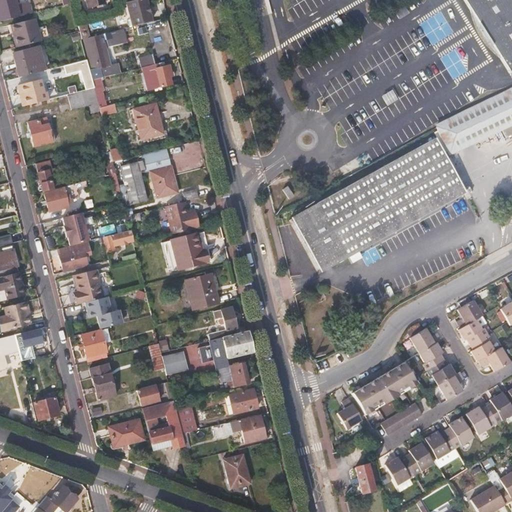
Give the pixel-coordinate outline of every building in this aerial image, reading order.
[(0,0),(0,22),(19,17),(14,0),(0,0)] [(126,3),(132,28),(152,22),(146,0),(137,0),(126,3)] [(511,70),(511,0),(464,0),(509,72),(511,70)] [(84,21),(80,7),(74,9),(77,23),(84,21)] [(41,42),(35,19),(10,26),(16,48),(41,42)] [(90,38),(86,24),(95,22),(94,19),(84,21),(77,23),(79,32),(82,41),(90,38)] [(106,68),(100,42),(124,35),(122,30),(90,38),(82,41),(87,60),(92,81),(102,79),(99,69),(106,68)] [(38,48),(13,54),(19,78),(44,71),(38,48)] [(154,65),(152,56),(140,59),(142,68),(154,65)] [(171,84),(169,77),(172,76),(169,66),(155,70),(154,65),(142,68),(148,90),(171,84)] [(105,91),(102,79),(92,81),(94,89),(99,109),(106,107),(102,92),(105,91)] [(46,102),(40,82),(20,87),(25,107),(46,102)] [(511,86),(435,126),(450,155),(511,124),(511,86)] [(99,109),(94,89),(68,96),(72,110),(88,106),(90,114),(100,112),(99,109)] [(113,112),(111,105),(106,107),(99,109),(100,112),(100,115),(113,112)] [(134,110),(141,140),(162,135),(155,105),(134,110)] [(28,123),(34,147),(52,142),(46,118),(28,123)] [(435,140),(317,204),(347,260),(466,196),(435,140)] [(125,160),(124,154),(117,155),(116,150),(110,152),(113,163),(125,160)] [(113,163),(110,152),(98,155),(103,177),(115,174),(113,163)] [(48,170),(46,162),(36,165),(38,173),(48,170)] [(121,186),(125,205),(146,200),(139,173),(144,172),(142,162),(120,168),(124,185),(121,186)] [(151,172),(157,198),(177,193),(170,167),(151,172)] [(52,189),(48,170),(38,173),(42,191),(52,189)] [(87,185),(90,197),(107,193),(104,181),(87,185)] [(67,208),(62,188),(44,192),(49,212),(67,208)] [(198,229),(194,211),(187,213),(184,202),(165,207),(173,236),(198,229)] [(347,260),(317,204),(292,219),(321,274),(347,260)] [(424,243),(472,218),(465,204),(416,230),(424,243)] [(67,238),(70,246),(80,244),(88,241),(81,213),(63,218),(65,227),(67,238)] [(140,221),(139,214),(126,217),(128,224),(140,221)] [(133,243),(130,231),(109,236),(112,248),(133,243)] [(210,261),(203,232),(197,234),(201,251),(204,250),(207,262),(210,261)] [(171,241),(178,269),(207,262),(204,250),(201,251),(197,234),(171,241)] [(9,235),(0,237),(0,246),(11,244),(9,235)] [(178,269),(171,241),(166,242),(173,271),(178,269)] [(86,265),(80,244),(70,246),(58,249),(63,271),(86,265)] [(19,273),(12,250),(0,252),(0,276),(0,278),(19,273)] [(74,293),(77,306),(79,305),(101,300),(103,299),(95,270),(75,276),(79,292),(74,293)] [(0,293),(4,293),(5,301),(23,300),(21,276),(0,277),(0,293)] [(185,281),(193,309),(218,303),(216,294),(210,295),(205,276),(185,281)] [(74,306),(72,291),(62,292),(64,307),(74,306)] [(458,328),(474,319),(481,315),(471,299),(455,309),(460,318),(455,321),(458,328)] [(101,300),(79,305),(81,317),(80,317),(81,322),(83,322),(86,333),(108,327),(101,300)] [(511,300),(498,308),(506,322),(508,326),(511,323),(511,300)] [(26,302),(3,308),(5,317),(0,317),(0,331),(0,333),(29,325),(26,312),(29,312),(26,302)] [(237,334),(230,307),(212,312),(214,320),(221,319),(224,331),(208,335),(210,341),(237,334)] [(480,328),(474,319),(458,328),(456,329),(462,340),(464,338),(468,344),(486,333),(482,326),(480,328)] [(416,354),(434,343),(438,340),(434,333),(428,337),(423,328),(420,330),(406,339),(416,354)] [(40,341),(37,330),(21,334),(24,346),(40,341)] [(106,353),(100,331),(81,335),(87,357),(106,353)] [(252,352),(247,332),(237,334),(210,341),(209,341),(214,361),(225,359),(252,352)] [(490,339),(486,333),(468,344),(470,349),(469,351),(475,361),(477,360),(493,351),(487,341),(490,339)] [(18,351),(14,335),(0,338),(0,346),(7,345),(10,353),(18,351)] [(359,349),(355,342),(342,349),(347,357),(357,351),(356,350),(359,349)] [(440,353),(434,343),(416,354),(422,363),(419,365),(423,370),(442,359),(439,354),(440,353)] [(499,347),(493,351),(477,360),(481,367),(487,364),(492,372),(509,362),(499,347)] [(38,358),(37,351),(20,355),(21,362),(38,358)] [(107,358),(106,353),(87,357),(88,362),(107,358)] [(186,369),(182,353),(162,357),(166,375),(186,369)] [(227,366),(225,359),(214,361),(216,369),(227,366)] [(428,374),(434,385),(453,373),(447,364),(445,365),(442,359),(423,370),(426,376),(428,374)] [(248,384),(243,363),(228,366),(233,387),(248,384)] [(115,398),(107,364),(90,368),(98,402),(115,398)] [(355,393),(351,396),(363,415),(370,411),(369,409),(377,404),(379,406),(398,394),(397,392),(406,386),(407,388),(415,384),(411,377),(403,364),(399,367),(397,365),(380,375),(381,377),(373,383),(371,381),(354,391),(355,393)] [(453,373),(434,385),(444,400),(460,390),(455,382),(461,378),(457,371),(453,373)] [(252,390),(229,395),(234,414),(257,409),(252,390)] [(489,402),(484,405),(494,422),(511,412),(499,391),(487,398),(489,402)] [(34,404),(38,420),(58,415),(55,399),(34,404)] [(360,421),(346,399),(340,403),(343,409),(335,414),(345,430),(360,421)] [(181,434),(174,407),(173,401),(142,408),(151,444),(151,447),(154,446),(155,450),(173,446),(174,449),(184,446),(181,434)] [(420,414),(413,402),(378,424),(385,435),(420,414)] [(180,406),(183,433),(195,432),(191,404),(180,406)] [(494,422),(484,405),(478,408),(476,405),(463,413),(475,433),(494,422)] [(443,429),(453,447),(471,436),(459,415),(446,423),(448,426),(443,429)] [(241,431),(244,443),(265,438),(259,416),(230,424),(232,433),(241,431)] [(108,427),(112,444),(122,442),(123,445),(143,441),(137,420),(108,427)] [(453,447),(443,429),(437,433),(436,429),(422,438),(435,458),(453,447)] [(408,454),(402,457),(412,474),(431,462),(419,442),(406,450),(408,454)] [(223,460),(230,489),(249,484),(241,456),(223,460)] [(412,474),(402,457),(397,460),(395,457),(382,464),(394,484),(412,474)] [(361,492),(373,489),(371,479),(375,478),(372,463),(355,467),(361,492)] [(502,486),(495,490),(503,504),(510,500),(508,497),(511,494),(511,469),(497,478),(502,486)] [(489,511),(503,504),(495,490),(492,485),(468,499),(476,511),(489,511)] [(41,502),(32,511),(52,511),(58,506),(64,511),(66,511),(77,499),(62,486),(50,500),(46,496),(41,502)] [(0,491),(0,511),(10,500),(0,491)]
